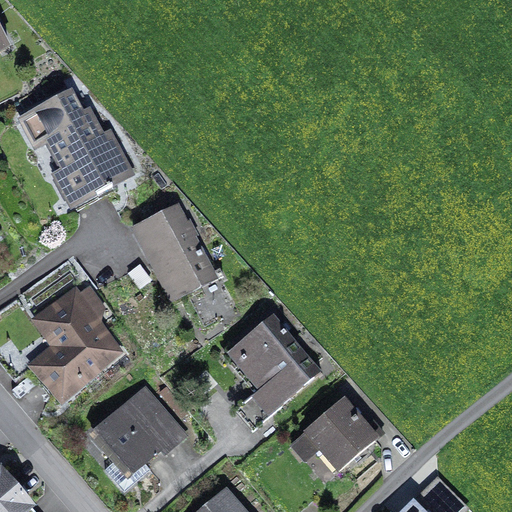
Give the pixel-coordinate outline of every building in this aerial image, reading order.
[(0,31),(0,51),(8,47),(0,31)] [(71,93),(26,116),(24,125),(36,146),(40,146),(51,140),(68,170),(60,174),(60,182),(71,201),(81,204),(96,196),(97,198),(113,188),(109,181),(115,178),(118,182),(124,182),(132,176),(109,134),(103,137),(89,112),(83,115),(71,93)] [(177,209),(134,232),(155,271),(159,269),(174,296),(212,275),(177,209)] [(42,325),(59,349),(37,368),(37,372),(61,399),(65,399),(83,384),(83,374),(96,366),(98,369),(118,354),(92,318),(104,310),(97,300),(85,308),(76,295),(41,319),(42,325)] [(274,318),(232,352),(280,409),(321,375),(274,318)] [(146,391),(92,437),(115,463),(105,471),(124,494),(151,471),(145,465),(161,452),(165,456),(186,438),(146,391)] [(344,404),(313,429),(346,468),(384,436),(374,424),(366,430),(344,404)] [(1,473),(0,474),(0,511),(25,511),(31,508),(1,473)] [(243,511),(226,492),(203,511),(243,511)] [(457,502),(447,511),(462,511),(465,510),(457,502)]
